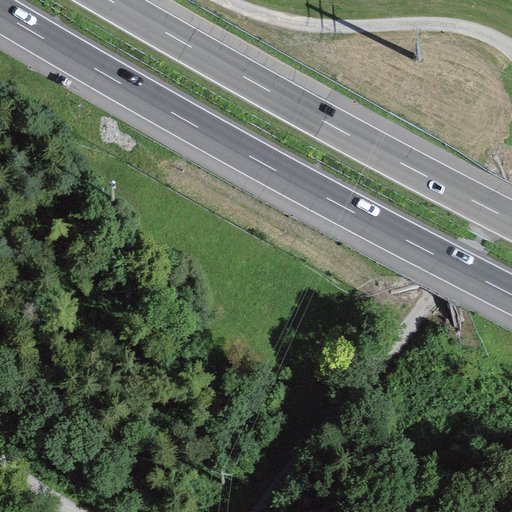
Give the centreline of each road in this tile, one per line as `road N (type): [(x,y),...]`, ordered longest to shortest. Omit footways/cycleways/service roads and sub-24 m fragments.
road 1 (motorway): [(0,12),(249,156),(511,294)]
road 2 (motorway): [(511,220),(109,0)]
road 3 (unclassified): [(511,197),(259,511)]
road 4 (track): [(225,0),(306,24),(468,28),(511,49)]
